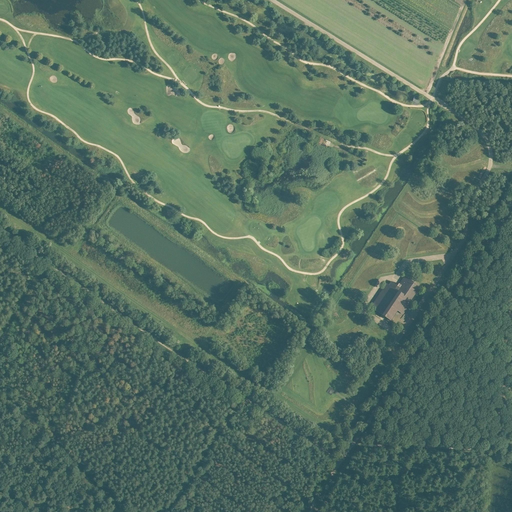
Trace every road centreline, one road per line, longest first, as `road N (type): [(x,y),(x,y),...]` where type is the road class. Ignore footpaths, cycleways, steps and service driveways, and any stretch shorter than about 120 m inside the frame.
road 1 (track): [(0,229),(340,461)]
road 2 (track): [(511,208),(340,461)]
